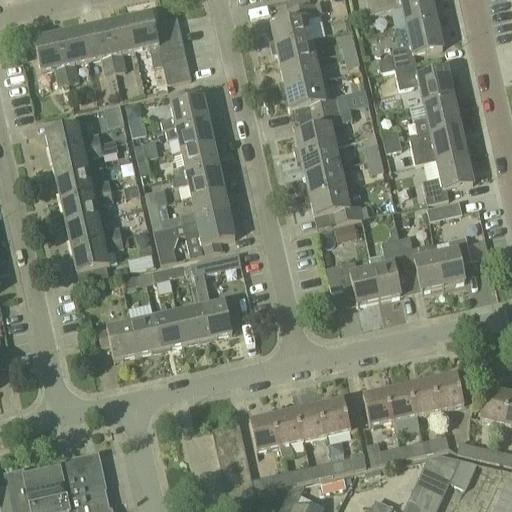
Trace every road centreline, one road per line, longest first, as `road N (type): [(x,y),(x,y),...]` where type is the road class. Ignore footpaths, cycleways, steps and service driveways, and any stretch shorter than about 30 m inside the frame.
road 1 (residential): [(299,361),(216,0)]
road 2 (residential): [(65,412),(0,133)]
road 3 (residential): [(299,361),(511,318)]
road 4 (residential): [(511,179),(471,0)]
road 5 (residential): [(130,401),(299,361)]
